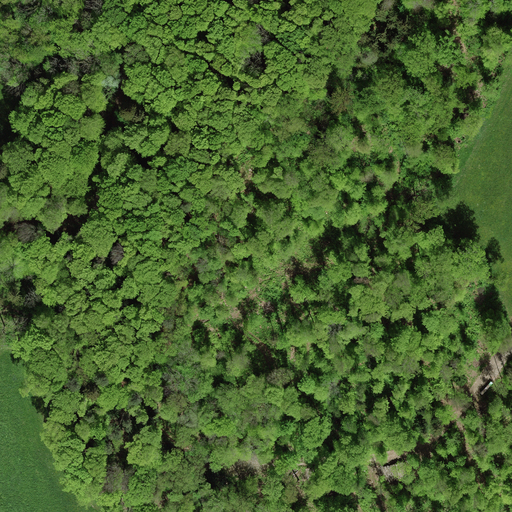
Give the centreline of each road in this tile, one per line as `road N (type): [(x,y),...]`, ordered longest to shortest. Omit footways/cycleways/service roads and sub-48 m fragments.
road 1 (track): [(171,438),(230,470),(401,451),(441,426),(511,329)]
road 2 (track): [(146,0),(94,218)]
